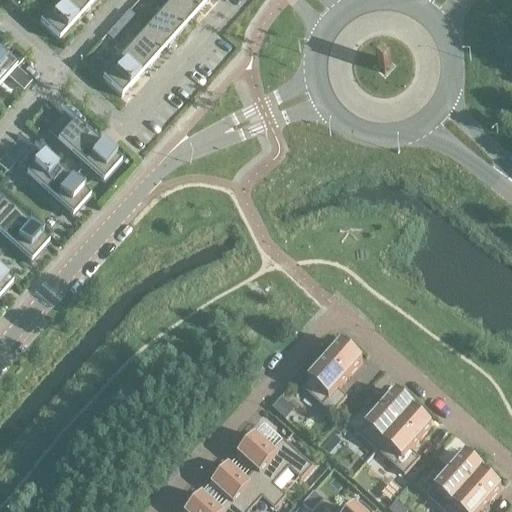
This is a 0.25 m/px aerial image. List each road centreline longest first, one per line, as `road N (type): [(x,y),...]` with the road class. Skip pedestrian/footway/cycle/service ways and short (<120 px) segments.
road 1 (residential): [(158,511),(324,323),(342,320),(511,463)]
road 2 (unclassified): [(0,352),(183,154),(322,89)]
road 3 (residential): [(62,69),(121,126),(235,0)]
road 4 (tertiary): [(322,89),(361,131),(400,134),(434,114)]
